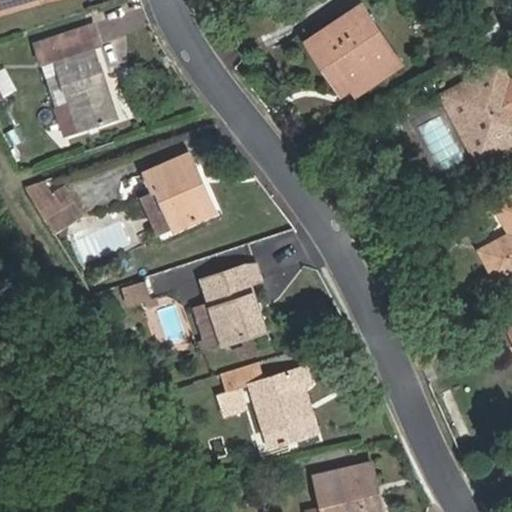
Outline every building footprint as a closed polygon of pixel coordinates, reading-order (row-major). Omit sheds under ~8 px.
[(0,0),(0,11),(37,1),(37,0),(0,0)] [(365,75),(371,84),(398,67),(361,8),(317,36),(349,86),(365,75)] [(468,49),(501,31),(492,14),(459,32),(468,49)] [(74,113),(60,118),(66,137),(81,132),(116,120),(93,47),(98,45),(92,27),(35,45),(41,64),(57,59),(71,103),(74,113)] [(339,93),(349,86),(317,36),(307,43),(339,93)] [(438,96),(452,121),(458,117),(448,100),(492,76),(503,96),(511,90),(511,81),(507,85),(497,64),(438,96)] [(354,95),(371,84),(365,75),(349,86),(354,95)] [(511,109),(511,90),(503,96),(492,76),(448,100),(458,117),(452,121),(465,144),(471,140),(480,156),(511,138),(511,112),(510,110),(511,109)] [(57,108),(60,118),(74,113),(71,103),(57,108)] [(511,109),(510,110),(511,112),(511,138),(480,156),(471,140),(465,144),(477,165),(511,146),(511,109)] [(339,129),(319,139),(327,155),(347,143),(339,129)] [(192,176),(198,173),(190,155),(145,174),(152,191),(157,189),(175,230),(216,213),(207,192),(200,195),(192,176)] [(207,192),(198,173),(192,176),(200,195),(207,192)] [(29,187),(39,203),(55,193),(47,180),(29,187)] [(383,183),(356,196),(367,217),(393,203),(383,183)] [(55,193),(39,203),(47,216),(55,230),(84,213),(67,186),(55,193)] [(511,195),(493,206),(508,235),(479,251),(494,279),(511,269),(511,195)] [(260,280),(255,263),(203,280),(223,343),(264,331),(249,284),(260,280)] [(144,280),(122,287),(128,303),(150,296),(144,280)] [(225,394),(251,386),(264,382),(258,364),(220,375),(225,394)] [(264,382),(251,386),(269,446),(315,433),(302,386),(311,384),(306,369),(264,382)] [(372,463),(361,466),(368,500),(380,497),(372,463)] [(368,500),(361,466),(315,476),(323,509),(308,511),(383,511),(380,497),(368,500)]
